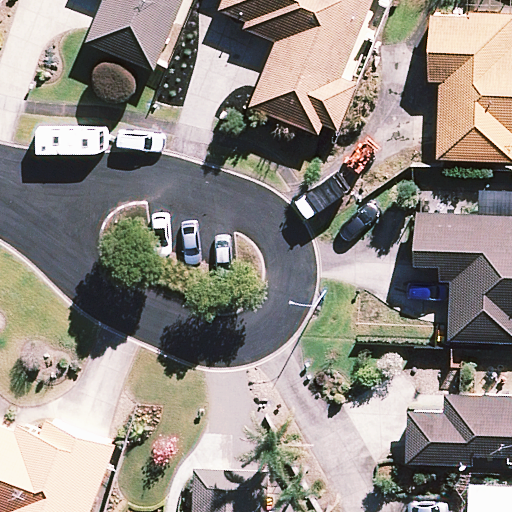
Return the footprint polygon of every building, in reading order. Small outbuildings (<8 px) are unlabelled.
[(104,0),(90,36),(159,64),(161,58),(185,0),(104,0)] [(347,70),(375,0),(224,0),(223,4),(250,15),(247,23),(279,36),(253,102),(323,129),(328,118),(343,124),(362,76),(347,70)] [(443,76),(440,152),(511,155),(511,8),(471,6),(471,10),(435,9),(432,76),(443,76)] [(511,209),(420,206),(418,257),(444,258),(443,275),(453,275),(451,334),(511,336),(511,209)] [(412,404),(410,456),(475,459),(476,448),(511,449),(511,389),(448,387),(447,406),(412,404)] [(0,511),(90,511),(119,439),(50,412),(44,427),(21,418),(17,427),(0,420),(0,511)] [(270,511),(272,469),(197,466),(195,511),(270,511)]
